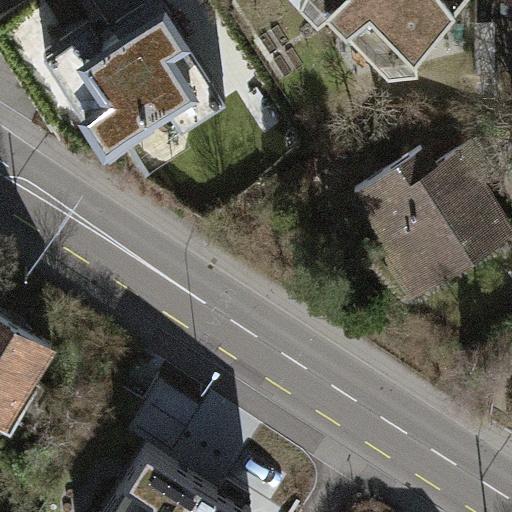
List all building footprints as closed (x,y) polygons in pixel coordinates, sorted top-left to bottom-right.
[(88,17),(40,47),(103,146),(171,104),(182,120),(221,96),(160,0),(153,0),(98,34),(88,17)] [(299,0),(317,17),(328,7),(387,69),(416,67),(417,46),(456,0),(299,0)] [(426,141),(345,194),(411,293),(511,226),(478,175),(483,171),(464,142),(438,159),(426,141)] [(59,344),(0,305),(0,416),(8,422),(59,344)] [(247,511),(251,507),(147,442),(104,511),(247,511)]
